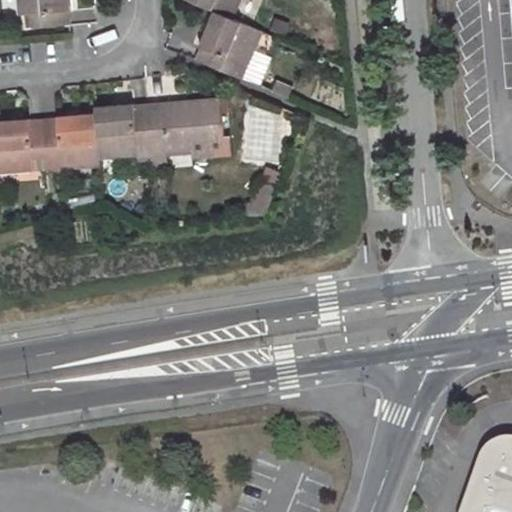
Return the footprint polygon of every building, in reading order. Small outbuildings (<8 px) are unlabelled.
[(42,0),(18,0),(20,21),(31,19),(33,32),(45,30),(42,0)] [(73,27),(72,12),(73,12),(72,0),(42,0),(45,30),(73,27)] [(245,0),(188,0),(188,1),(218,13),(236,21),(245,0)] [(204,49),(199,62),(246,82),(267,34),(236,21),(218,13),(203,49),(204,49)] [(196,151),(194,142),(229,140),(226,100),(190,102),(190,110),(166,111),(165,104),(150,106),(154,145),(156,174),(173,173),(171,153),(196,151)] [(150,106),(99,109),(99,115),(103,160),(142,157),(141,146),(154,145),(150,106)] [(104,168),(103,160),(99,115),(53,118),(54,123),(56,160),(64,159),(65,170),(104,168)] [(54,123),(44,124),(47,162),(56,160),(54,123)] [(44,124),(0,127),(0,179),(33,177),(32,164),(47,162),(44,124)] [(229,140),(194,142),(196,151),(230,149),(229,140)] [(269,217),(282,188),(266,181),(249,221),(269,217)] [(511,511),(511,444),(500,440),(493,440),(487,444),(485,449),(464,511),(511,511)]
